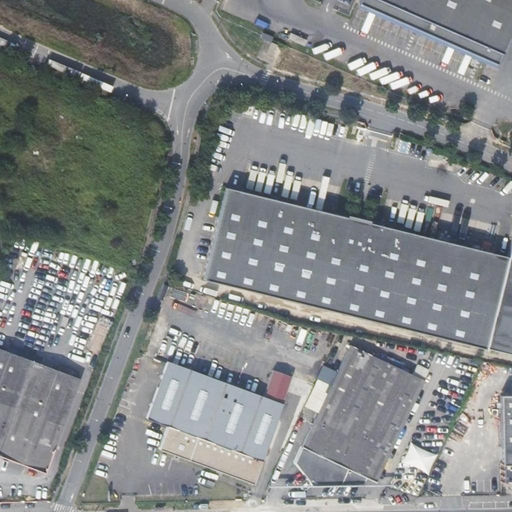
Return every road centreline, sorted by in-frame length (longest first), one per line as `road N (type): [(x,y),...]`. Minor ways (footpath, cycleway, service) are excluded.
road 1 (residential): [(61,511),(159,256),(192,94)]
road 2 (unknown): [(0,480),(39,480),(55,467),(87,378),(80,362)]
road 3 (unknown): [(38,344),(6,327),(20,275),(33,267),(61,275)]
